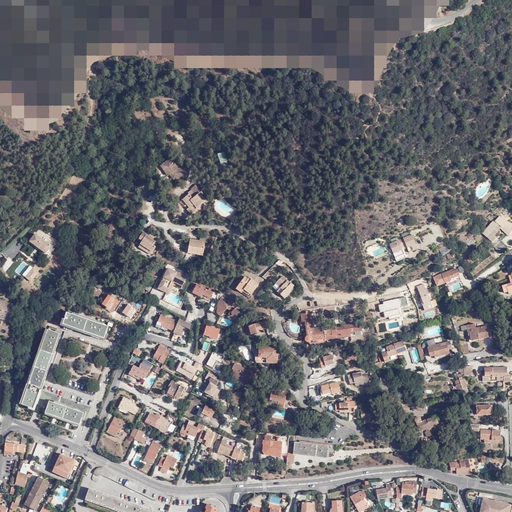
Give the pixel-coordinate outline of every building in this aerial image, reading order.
[(225,152),(218,153),(220,164),(228,162),(225,152)] [(173,172),(171,173),(175,178),(181,177),(181,176),(188,175),(187,168),(179,168),(172,158),(162,165),(165,168),(168,166),(173,172)] [(191,207),(194,211),(207,199),(200,191),(202,189),(197,184),(192,188),(193,189),(189,192),(190,193),(184,198),(191,207)] [(505,223),(500,219),(498,217),(494,221),(493,220),(482,233),(491,241),(496,236),(494,234),(501,227),(508,234),(511,229),(511,225),(506,222),(505,223)] [(143,232),(142,234),(147,237),(147,238),(154,242),(156,240),(143,232)] [(35,234),(29,241),(46,253),(51,246),(35,234)] [(147,237),(142,234),(139,240),(142,242),(140,245),(152,253),(155,247),(152,245),(154,242),(147,238),(147,237)] [(197,250),(196,253),(203,254),(205,241),(207,241),(208,236),(201,234),(200,241),(200,242),(197,242),(197,240),(190,239),(188,249),(197,250)] [(412,237),(390,247),(397,264),(407,260),(403,252),(408,250),(410,254),(418,250),(418,249),(419,249),(418,246),(416,246),(412,237)] [(5,253),(12,260),(25,245),(18,239),(5,253)] [(500,240),(493,247),(500,253),(507,246),(500,240)] [(152,253),(140,245),(138,248),(150,255),(152,253)] [(447,245),(438,250),(442,257),(451,252),(447,245)] [(33,267),(24,277),(30,283),(39,273),(33,267)] [(173,281),(183,285),(187,277),(169,268),(161,285),(169,289),(173,281)] [(452,269),(433,276),(437,286),(451,281),(451,283),(460,279),(459,276),(460,275),(458,269),(453,270),(452,269)] [(511,272),(509,273),(510,275),(506,276),(509,285),(500,287),(502,293),(506,292),(507,295),(511,293),(511,272)] [(279,289),(276,292),(280,297),(286,290),(285,289),(287,287),(288,288),(290,287),(289,285),(290,284),(286,280),(285,280),(279,274),(272,281),(276,285),(279,289)] [(246,275),(238,285),(244,290),(246,288),(252,293),(259,283),(253,278),(252,279),(249,277),(246,275)] [(98,279),(94,285),(102,289),(106,284),(98,279)] [(182,288),(183,285),(173,281),(169,289),(161,285),(159,288),(170,294),(174,285),(182,288)] [(198,282),(196,286),(193,292),(192,292),(200,296),(201,294),(210,298),(213,293),(212,292),(213,290),(208,287),(207,289),(201,286),(202,284),(198,282)] [(423,284),(416,287),(422,302),(421,302),(424,310),(432,307),(423,284)] [(109,294),(103,304),(107,306),(106,308),(112,312),(119,301),(109,294)] [(233,310),(231,312),(228,316),(232,320),(240,311),(222,296),(216,306),(217,306),(219,312),(227,308),(229,306),(233,310)] [(378,303),(380,313),(408,307),(406,297),(378,303)] [(0,316),(0,317),(1,315),(9,318),(12,311),(7,309),(9,304),(0,300),(0,316)] [(219,312),(217,306),(217,313),(220,316),(227,308),(219,312)] [(402,316),(401,310),(386,313),(388,319),(402,316)] [(342,333),(351,331),(355,330),(355,329),(363,327),(362,321),(354,322),(353,320),(340,323),(341,324),(338,325),(337,321),(325,323),(325,325),(317,326),(317,325),(315,325),(313,311),(306,312),(307,314),(302,315),(303,323),(306,324),(307,333),(305,333),(306,342),(309,341),(310,344),(326,341),(326,339),(343,335),(342,333)] [(106,327),(68,312),(64,323),(102,338),(106,327)] [(168,325),(176,329),(179,320),(171,316),(171,317),(165,315),(166,314),(161,313),(159,319),(164,320),(163,323),(168,325)] [(176,329),(173,339),(179,341),(182,333),(183,333),(184,331),(182,330),(185,324),(187,325),(190,326),(192,322),(181,317),(179,320),(176,329)] [(167,328),(168,325),(163,323),(164,320),(159,319),(157,324),(167,328)] [(268,320),(249,325),(251,335),(257,333),(256,331),(260,329),(270,327),(268,320)] [(474,323),(466,325),(466,329),(468,329),(471,339),(488,336),(486,325),(475,327),(474,323)] [(205,332),(204,335),(213,337),(213,338),(218,340),(221,330),(204,324),(202,331),(205,332)] [(58,328),(50,325),(24,404),(36,408),(38,402),(50,406),(47,413),(81,425),(83,419),(85,420),(89,421),(96,402),(44,383),(60,332),(56,331),(58,328)] [(381,352),(382,355),(384,361),(384,362),(399,357),(398,353),(407,350),(403,340),(385,347),(386,350),(381,352)] [(450,341),(427,347),(430,357),(434,356),(434,357),(449,353),(448,349),(452,348),(450,341)] [(166,362),(171,351),(167,349),(168,347),(161,344),(156,354),(162,357),(160,359),(166,362)] [(266,360),(277,360),(278,354),(279,354),(280,347),(259,346),(258,357),(266,358),(266,360)] [(224,352),(217,348),(216,347),(207,363),(215,367),(217,363),(215,362),(218,357),(221,358),(224,352)] [(335,351),(321,354),(322,361),(326,360),(327,362),(337,360),(335,351)] [(204,368),(204,367),(205,366),(207,361),(199,357),(196,363),(184,357),(181,363),(184,364),(181,369),(190,373),(190,372),(194,374),(199,365),(204,368)] [(253,370),(234,362),(231,368),(233,368),(232,372),(235,373),(234,375),(248,381),(253,370)] [(141,367),(136,365),(131,374),(142,380),(144,378),(146,379),(153,368),(143,363),(141,367)] [(474,370),(473,365),(462,367),(462,370),(461,371),(461,374),(466,374),(466,375),(472,374),(471,370),(474,370)] [(490,378),(490,379),(490,375),(498,375),(498,379),(504,379),(504,381),(511,381),(511,374),(507,374),(508,366),(485,366),(485,374),(483,374),(490,378)] [(350,383),(360,381),(364,381),(368,382),(371,374),(370,374),(362,371),(348,375),(350,383)] [(210,383),(205,392),(212,396),(217,388),(218,387),(216,385),(219,381),(215,379),(217,376),(209,372),(205,378),(210,380),(210,383)] [(459,381),(461,389),(468,388),(466,379),(464,379),(463,377),(458,378),(459,381)] [(171,378),(169,382),(173,384),(172,387),(170,390),(178,393),(181,395),(186,384),(171,378)] [(338,382),(321,385),(322,393),(331,391),(331,394),(340,392),(338,382)] [(287,392),(272,389),(270,398),(279,400),(278,404),(287,406),(288,403),(285,402),(287,392)] [(128,401),(129,399),(124,397),(119,407),(124,410),(125,408),(134,412),(137,406),(134,405),(134,404),(131,402),(128,401)] [(347,411),(354,411),(355,401),(347,402),(347,411)] [(338,411),(347,411),(347,402),(337,402),(337,403),(333,403),(333,410),(338,410),(338,411)] [(477,403),(474,403),(474,407),(477,407),(477,415),(493,414),(493,404),(478,405),(477,403)] [(364,405),(360,405),(361,415),(363,415),(364,419),(370,418),(370,417),(373,416),(373,408),(365,408),(364,405)] [(199,408),(195,415),(203,418),(205,415),(211,418),(214,410),(204,406),(203,409),(199,408)] [(160,425),(174,431),(178,424),(167,418),(164,417),(165,414),(159,412),(158,414),(155,413),(150,410),(148,413),(145,411),(142,417),(151,422),(151,423),(159,427),(160,425)] [(417,436),(427,433),(431,431),(430,427),(439,424),(437,416),(430,418),(429,416),(425,418),(426,420),(421,421),(420,418),(417,416),(415,417),(414,418),(414,421),(415,424),(414,424),(417,436)] [(121,429),(122,430),(126,422),(115,417),(109,429),(118,433),(121,429)] [(202,430),(205,425),(199,423),(197,428),(188,424),(187,426),(183,425),(180,432),(187,435),(188,434),(196,437),(198,432),(201,433),(199,439),(206,441),(205,444),(210,446),(214,435),(202,430)] [(139,430),(139,429),(135,427),(130,436),(135,438),(139,430)] [(124,430),(122,430),(121,429),(118,433),(109,429),(107,432),(117,437),(121,436),(124,430)] [(496,440),(497,443),(500,443),(501,430),(481,429),(480,438),(484,438),(484,439),(496,440)] [(135,438),(139,440),(143,432),(139,430),(135,438)] [(271,440),(265,440),(263,440),(263,444),(265,444),(265,448),(274,449),(274,455),(280,455),(282,437),(278,437),(278,440),(276,441),(276,442),(272,442),(272,440),(271,440)] [(238,458),(237,460),(237,461),(241,463),(246,451),(236,447),(235,448),(227,444),(228,442),(223,440),(219,450),(224,452),(223,454),(232,458),(233,456),(238,458)] [(146,456),(153,460),(161,445),(153,441),(146,456)] [(20,445),(5,443),(4,450),(13,451),(24,452),(25,445),(20,445)] [(329,458),(330,446),(296,443),(295,454),(295,456),(329,458)] [(265,444),(263,444),(263,450),(264,452),(267,455),(274,455),(274,449),(265,448),(265,444)] [(67,477),(74,461),(67,458),(60,455),(53,470),(67,477)] [(171,460),(165,458),(162,456),(158,465),(162,467),(162,466),(168,469),(170,466),(173,468),(176,461),(171,459),(171,460)] [(457,469),(457,473),(471,473),(468,457),(459,458),(460,463),(458,463),(457,461),(449,462),(450,465),(451,465),(451,470),(457,469)] [(76,462),(74,461),(67,477),(53,470),(52,473),(68,480),(76,462)] [(157,501),(171,503),(173,497),(173,495),(161,494),(122,477),(101,467),(99,475),(132,490),(157,501)] [(18,472),(16,482),(25,485),(27,478),(29,478),(30,476),(18,472)] [(23,506),(35,510),(50,483),(38,476),(23,506)] [(401,487),(396,487),(396,498),(401,498),(401,492),(411,494),(412,493),(415,493),(416,481),(412,481),(412,484),(402,483),(401,487)] [(377,498),(388,497),(387,490),(390,490),(389,484),(385,484),(385,488),(379,488),(378,487),(375,488),(377,498)] [(440,498),(442,491),(427,488),(427,487),(422,486),(420,495),(440,498)] [(359,511),(368,505),(362,496),(365,494),(362,489),(359,491),(359,490),(349,496),(359,511)] [(118,511),(152,511),(88,490),(85,500),(118,511)] [(0,493),(0,511),(7,511),(8,510),(7,510),(8,506),(3,504),(2,506),(0,505),(0,503),(2,496),(0,493)] [(48,511),(50,510),(48,509),(49,507),(48,506),(53,498),(49,495),(39,511),(48,511)] [(509,511),(511,505),(484,498),(480,511),(509,511)] [(21,501),(21,500),(17,499),(16,502),(15,502),(14,504),(12,504),(10,508),(9,511),(16,511),(18,505),(19,506),(21,501)] [(341,511),(341,499),(332,500),(332,507),(331,508),(331,510),(330,510),(330,511),(341,511)] [(302,502),(301,511),(313,511),(314,502),(302,502)]
